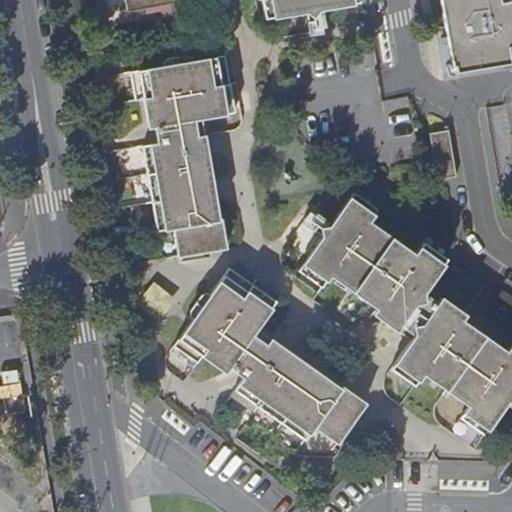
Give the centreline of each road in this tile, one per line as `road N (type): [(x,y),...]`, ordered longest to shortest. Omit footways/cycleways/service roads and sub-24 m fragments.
road 1 (residential): [(397,0),(411,69),(464,117),(485,226),(511,256)]
road 2 (tertiary): [(66,262),(18,0)]
road 3 (residential): [(89,393),(248,511)]
road 4 (residential): [(374,511),(394,504),(511,503)]
road 5 (tertiary): [(89,393),(66,262)]
road 6 (tertiary): [(109,511),(89,393)]
